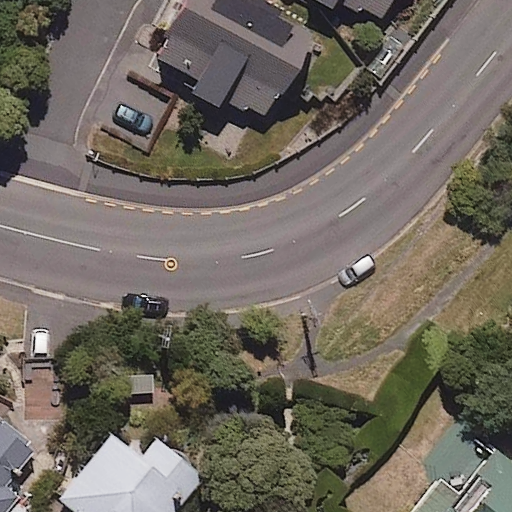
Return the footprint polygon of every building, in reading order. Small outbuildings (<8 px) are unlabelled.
[(193,0),(162,65),(194,81),(188,94),(227,113),(233,100),(272,119),(312,38),(235,0),(193,0)] [(324,0),(378,31),(395,0),(324,0)] [(511,511),(511,466),(457,421),(422,464),(443,481),(417,511),(511,511)] [(0,511),(31,511),(11,496),(42,456),(0,423),(0,511)] [(140,465),(109,441),(59,504),(69,511),(176,511),(201,481),(156,445),(140,465)]
